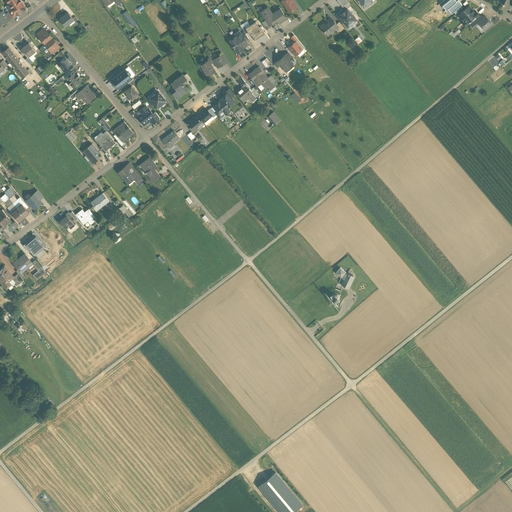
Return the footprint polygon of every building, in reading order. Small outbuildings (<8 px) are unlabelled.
[(5,0),(13,10),(11,11),(15,17),(25,11),(26,8),(22,2),(22,1),(20,0),(5,0)] [(291,0),(285,0),(283,2),(282,0),(282,1),(290,12),(296,7),(291,0)] [(446,10),(448,9),(456,2),(455,0),(449,0),(444,4),(442,6),(446,10)] [(452,14),(453,12),(460,6),(462,5),(458,0),(456,2),(448,9),(452,14)] [(455,14),(462,9),(460,6),(453,12),(455,14)] [(469,6),(459,15),(464,21),(462,22),(466,27),(467,26),(467,27),(470,24),(471,23),(475,21),(473,18),(471,15),(476,11),(474,12),(469,6)] [(280,9),(272,14),(268,8),(263,11),(265,15),(263,16),(266,20),(264,21),(266,24),(267,24),(268,24),(269,24),(277,19),(279,23),(286,19),(280,9)] [(347,9),(339,16),(348,26),(356,19),(347,9)] [(3,11),(0,13),(0,20),(3,25),(9,21),(10,21),(6,15),(3,11)] [(476,11),(471,15),(473,18),(475,21),(479,17),(479,16),(480,16),(476,11)] [(68,13),(60,19),(66,27),(66,26),(69,24),(68,23),(73,19),(73,20),(74,21),(74,20),(73,19),(68,13)] [(475,21),(471,23),(474,26),(475,26),(478,23),(478,22),(482,19),(480,16),(479,17),(475,21)] [(492,25),(485,16),(482,19),(478,22),(478,23),(485,31),(492,25)] [(136,26),(131,18),(127,21),(132,28),(136,26)] [(336,24),(331,18),(320,27),(324,31),(324,32),(324,31),(328,35),(337,28),(338,27),(336,24)] [(267,24),(266,24),(264,21),(261,23),(266,30),(271,27),(269,24),(268,24),(267,24)] [(246,28),(247,30),(248,32),(250,35),(251,36),(252,35),(255,40),(265,34),(260,26),(259,27),(256,22),(250,26),(246,28)] [(344,28),(339,22),(336,24),(338,27),(337,28),(340,32),(344,28)] [(485,31),(478,23),(475,26),(482,34),(485,31)] [(45,32),(39,37),(45,44),(52,38),(47,31),(45,32)] [(246,41),(241,33),(235,37),(243,48),(249,44),(246,41)] [(235,37),(229,41),(238,53),(243,50),(243,48),(235,37)] [(58,45),(52,38),(45,44),(51,51),(57,46),(58,45)] [(296,41),(295,42),(289,47),(295,55),(296,55),(302,49),(296,41)] [(35,51),(29,43),(22,49),(27,56),(30,53),(31,55),(35,51)] [(27,71),(9,48),(2,53),(22,78),(29,73),(27,71)] [(61,52),(54,58),(59,63),(65,58),(65,57),(61,52)] [(222,55),(215,59),(219,67),(227,62),(222,55)] [(289,61),(284,55),(278,61),(281,64),(286,70),(293,65),(289,61)] [(59,63),(58,63),(64,71),(71,66),(65,58),(59,63)] [(208,60),(204,63),(205,64),(201,66),(205,71),(207,75),(215,71),(211,64),(208,60)] [(268,78),(259,66),(248,74),(254,82),(257,79),(260,84),(263,82),(268,78)] [(126,82),(132,78),(125,69),(115,77),(112,79),(118,88),(126,82)] [(74,71),(65,78),(68,81),(67,82),(70,85),(71,84),(73,87),(81,81),(79,78),(80,77),(77,73),(76,74),(74,71)] [(183,75),(171,84),(175,89),(175,88),(182,83),(186,80),(187,79),(184,76),(183,75)] [(268,78),(263,82),(269,90),(277,84),(271,76),(268,78)] [(62,77),(55,83),(58,85),(64,80),(62,77)] [(241,77),(237,81),(242,86),(246,82),(241,77)] [(246,82),(242,86),(243,87),(237,91),(239,93),(238,94),(241,97),(242,96),(245,100),(248,97),(251,101),(255,97),(251,92),(252,91),(250,90),(249,88),(250,88),(246,82)] [(182,83),(175,88),(178,92),(173,95),(176,99),(181,95),(180,94),(186,89),(187,91),(188,90),(184,85),(184,84),(183,85),(182,83)] [(96,96),(87,85),(80,92),(76,95),(77,95),(80,100),(82,98),(87,103),(96,96)] [(257,86),(256,85),(254,87),(259,94),(262,92),(257,86)] [(138,95),(131,86),(125,91),(132,100),(138,95)] [(259,94),(254,87),(250,90),(252,91),(251,92),(255,97),(259,94)] [(78,89),(70,96),(72,99),(77,95),(76,95),(80,92),(78,89)] [(234,95),(229,89),(225,93),(226,94),(230,99),(231,97),(234,95)] [(155,92),(149,97),(150,99),(153,97),(152,96),(155,93),(156,94),(159,92),(157,90),(155,92)] [(296,91),(292,94),(298,103),(302,99),(296,91)] [(165,101),(159,92),(156,94),(153,97),(150,99),(157,107),(165,101)] [(230,99),(226,94),(220,99),(221,99),(227,106),(230,104),(231,105),(233,105),(235,103),(235,102),(235,101),(231,97),(230,99)] [(227,106),(221,99),(213,106),(217,110),(222,116),(223,116),(222,115),(225,112),(226,114),(228,114),(230,112),(230,111),(227,106)] [(139,101),(132,106),(134,109),(141,104),(139,101)] [(149,109),(148,110),(145,106),(140,110),(141,112),(141,115),(137,117),(138,117),(138,119),(139,120),(140,120),(144,125),(150,120),(151,120),(155,117),(153,114),(149,109)] [(217,110),(214,112),(220,119),(222,116),(217,110)] [(280,120),(273,111),(269,115),(276,123),(280,120)] [(160,118),(155,112),(153,114),(155,117),(151,120),(153,123),(160,118)] [(204,123),(197,115),(189,122),(188,122),(191,126),(195,131),(196,130),(204,123)] [(124,121),(119,125),(120,126),(118,128),(120,130),(116,133),(120,138),(123,141),(124,141),(128,137),(127,136),(133,132),(124,121)] [(106,131),(97,139),(103,146),(105,150),(106,149),(109,146),(110,147),(111,147),(112,147),(112,146),(112,145),(112,144),(115,142),(106,131)] [(174,131),(167,136),(162,139),(168,147),(180,138),(174,131)] [(75,139),(69,132),(65,135),(72,142),(75,139)] [(99,152),(92,144),(83,151),(86,155),(84,157),(88,161),(90,159),(93,163),(98,159),(96,158),(98,156),(96,154),(99,152)] [(158,167),(150,157),(140,164),(146,171),(144,173),(145,173),(146,173),(153,182),(161,176),(155,169),(158,167)] [(132,172),(126,166),(119,172),(126,181),(131,178),(132,179),(134,177),(135,176),(132,172)] [(136,169),(132,172),(135,176),(134,177),(136,180),(141,176),(136,169)] [(43,196),(38,190),(34,193),(39,199),(43,196)] [(39,199),(34,193),(27,199),(34,208),(42,202),(39,199)] [(103,193),(91,202),(97,209),(109,200),(103,193)] [(11,200),(9,198),(4,202),(8,206),(8,207),(12,212),(17,208),(11,200)] [(22,204),(17,208),(24,217),(29,212),(22,204)] [(123,213),(128,210),(123,204),(119,208),(123,213)] [(24,217),(17,208),(12,212),(19,221),(24,217)] [(89,208),(85,212),(82,209),(76,214),(84,223),(88,220),(90,224),(97,219),(89,208)] [(10,221),(2,210),(0,211),(0,217),(2,219),(0,220),(0,222),(0,223),(4,226),(10,221)] [(78,218),(72,211),(70,213),(74,219),(75,220),(78,218)] [(70,213),(69,212),(66,214),(66,215),(67,215),(72,221),(74,219),(70,213)] [(72,221),(67,215),(66,215),(60,221),(66,228),(68,226),(72,222),(72,221)] [(27,243),(32,249),(36,254),(45,246),(36,236),(32,239),(27,243)] [(23,245),(29,252),(32,249),(27,243),(32,239),(32,238),(23,245)] [(25,253),(20,257),(21,257),(14,263),(18,269),(22,273),(33,263),(32,263),(33,263),(25,253)] [(46,272),(36,260),(33,263),(32,263),(33,263),(38,270),(33,274),(37,279),(46,272)] [(13,277),(4,266),(0,269),(0,281),(6,288),(11,284),(9,281),(12,278),(14,277),(13,277)] [(346,271),(340,267),(336,272),(341,277),(341,276),(345,279),(347,273),(346,272),(346,271)] [(18,273),(13,277),(14,277),(12,278),(18,285),(24,280),(21,276),(18,273)] [(354,275),(348,273),(347,273),(345,279),(342,285),(348,287),(354,275)] [(339,299),(339,297),(339,296),(338,294),(337,293),(335,293),(333,293),(332,294),(331,296),(331,297),(331,299),(332,300),(334,301),(335,301),(337,301),(338,300),(339,299)] [(259,487),(279,511),(293,511),(301,505),(275,474),(259,487)]
